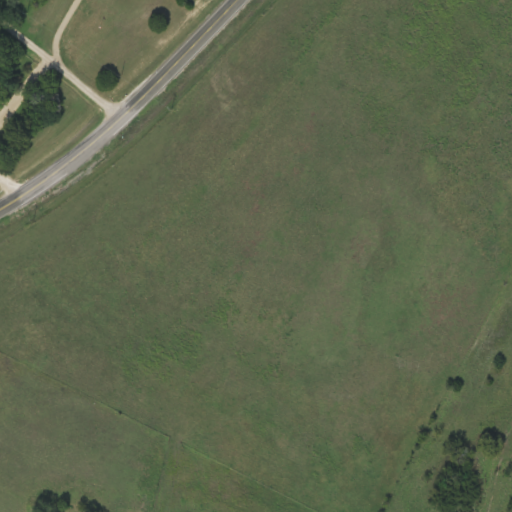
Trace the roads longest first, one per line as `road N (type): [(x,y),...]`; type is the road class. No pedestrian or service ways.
road 1 (secondary): [(234,0),(89,148),(0,207)]
road 2 (residential): [(122,115),(0,16)]
